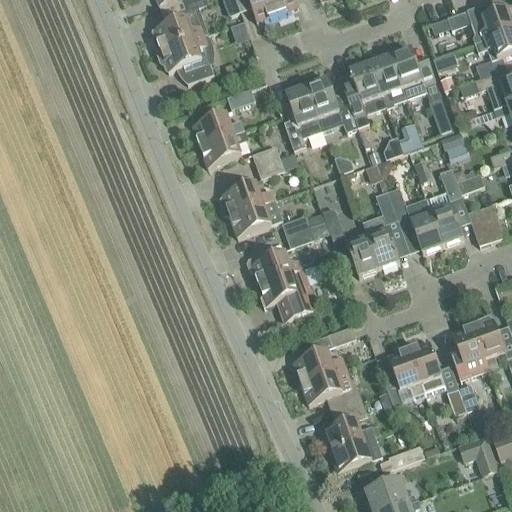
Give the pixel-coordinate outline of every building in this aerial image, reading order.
[(209,8),(206,0),(187,0),(159,11),(166,31),(154,35),(156,42),(154,43),(153,46),(157,57),(161,56),(209,39),(200,11),(209,8)] [(154,0),(159,11),(187,0),(154,0)] [(246,0),(251,12),(256,27),(277,19),(270,0),(246,0)] [(270,0),(277,19),(298,12),(293,0),(270,0)] [(473,43),(475,49),(511,35),(511,12),(505,15),(503,8),(496,5),(447,23),(452,36),(471,29),(475,38),(473,43)] [(507,74),(503,63),(511,59),(511,35),(475,49),(479,58),(488,54),(491,65),(476,71),(481,83),(503,76),(507,74)] [(209,39),(161,56),(157,57),(161,69),(164,70),(166,69),(168,77),(178,73),(180,81),(188,88),(215,79),(211,69),(214,67),(214,51),(209,39)] [(415,64),(411,53),(390,61),(406,105),(426,97),(430,107),(442,103),(426,60),(415,64)] [(387,113),(387,114),(395,112),(394,110),(406,105),(390,61),(370,68),(387,113)] [(348,105),(358,133),(369,129),(366,121),(387,113),(370,68),(349,76),(356,93),(352,95),(352,97),(354,103),(348,105)] [(511,85),(507,87),(503,76),(481,83),(475,86),(479,97),(487,94),(494,115),(507,110),(511,108),(511,85)] [(441,85),(445,96),(455,93),(451,81),(441,85)] [(323,136),(343,129),(347,138),(358,133),(348,105),(343,107),(340,100),(337,99),(333,100),(327,84),(307,91),(323,136)] [(284,128),(294,157),(306,152),(303,143),(323,136),(307,91),(286,99),(293,117),(287,119),(290,126),(284,128)] [(251,94),(227,103),(232,115),(255,107),(251,94)] [(511,124),(511,108),(507,110),(494,115),(493,115),(496,123),(510,118),(511,124)] [(227,119),(193,132),(200,152),(234,140),(234,139),(227,119)] [(234,140),(200,152),(208,173),(242,161),(237,148),(250,144),(246,134),(234,139),(234,140)] [(461,136),(441,143),(445,154),(465,146),(461,136)] [(419,138),(406,143),(399,145),(404,158),(423,151),(419,138)] [(252,160),(257,172),(281,163),(276,151),(252,160)] [(511,153),(490,162),(494,174),(511,166),(511,153)] [(381,165),(378,155),(368,159),(371,168),(381,165)] [(281,163),(257,172),(261,184),(299,170),(295,158),(281,163)] [(426,205),(443,252),(464,244),(459,231),(471,226),(461,200),(456,187),(453,177),(452,174),(440,178),(447,198),(426,205)] [(463,174),(453,177),(456,187),(466,184),(465,179),(463,174)] [(456,187),(461,200),(484,191),(480,179),(466,184),(456,187)] [(260,199),(256,188),(222,201),(225,209),(222,213),(224,218),(225,219),(229,220),(230,221),(264,209),(275,205),(278,204),(273,193),(260,199)] [(400,192),(387,196),(398,225),(409,221),(422,259),(443,252),(426,205),(407,212),(400,192)] [(387,229),(398,225),(387,196),(376,200),(383,221),(387,229)] [(264,209),(230,221),(238,242),(283,226),(275,205),(264,209)] [(345,241),(334,213),(323,217),(333,246),(345,241)] [(282,229),(286,241),(310,233),(306,220),(282,229)] [(386,229),(387,229),(383,221),(362,228),(367,242),(379,275),(400,267),(386,229)] [(479,251),(492,247),(483,223),(471,228),(479,251)] [(286,241),(291,253),(314,245),(310,233),(286,241)] [(358,282),(379,275),(367,242),(346,249),(358,282)] [(252,277),(254,276),(260,291),(305,274),(301,265),(290,269),(286,258),(261,267),(259,263),(257,262),(249,265),(247,269),(249,276),(252,277)] [(322,268),(326,280),(334,277),(330,265),(322,268)] [(277,308),(277,309),(284,329),(286,328),(320,316),(305,274),(260,291),(263,301),(261,302),(264,313),(277,308)] [(506,357),(493,323),(472,331),(489,376),(498,373),(494,361),(506,357)] [(352,331),(328,340),(333,352),(356,344),(352,331)] [(461,386),(489,376),(472,331),(451,338),(457,353),(451,356),(450,355),(449,355),(461,386)] [(429,347),(409,354),(426,401),(447,394),(429,347)] [(409,354),(387,362),(376,366),(394,413),(399,411),(426,401),(409,354)] [(294,368),(301,389),(335,377),(335,376),(327,356),(294,368)] [(335,376),(335,377),(301,389),(309,410),(329,403),(334,417),(362,407),(357,391),(355,392),(347,371),(335,376)] [(480,412),(471,389),(459,393),(468,417),(480,412)] [(468,417),(459,393),(447,398),(455,421),(468,417)] [(375,441),(362,407),(334,417),(339,431),(323,437),(330,458),(375,441)] [(511,437),(493,445),(500,465),(511,460),(511,437)] [(383,462),(375,441),(330,458),(338,478),(383,462)] [(465,466),(477,461),(484,481),(498,476),(486,441),(459,450),(465,466)] [(420,449),(388,460),(392,472),(424,461),(420,449)] [(437,450),(423,455),(426,462),(440,458),(437,450)] [(367,497),(372,511),(400,511),(417,506),(414,498),(406,501),(400,485),(367,497)]
